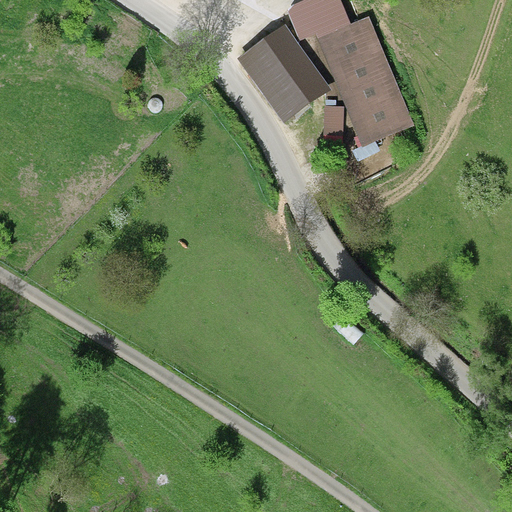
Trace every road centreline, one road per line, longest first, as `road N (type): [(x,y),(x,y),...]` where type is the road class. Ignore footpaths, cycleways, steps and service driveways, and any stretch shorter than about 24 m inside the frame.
road 1 (tertiary): [(511,420),(347,275),(234,80),(139,0)]
road 2 (track): [(0,276),(120,346),(365,511)]
